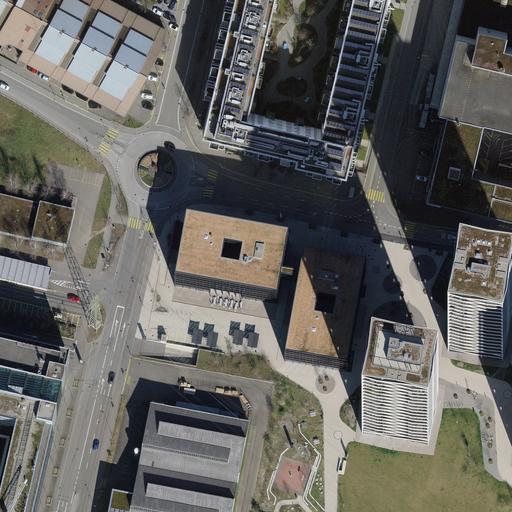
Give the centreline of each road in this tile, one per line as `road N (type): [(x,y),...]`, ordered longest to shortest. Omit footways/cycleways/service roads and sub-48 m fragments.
road 1 (unclassified): [(71,511),(127,282)]
road 2 (unclassified): [(369,221),(421,0)]
road 3 (unclassified): [(511,245),(369,221)]
road 4 (unclassified): [(162,140),(195,0)]
